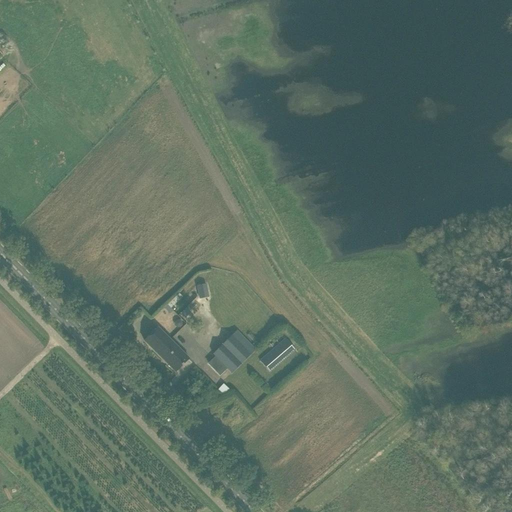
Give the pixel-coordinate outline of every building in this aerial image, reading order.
[(209,298),(206,284),(197,286),(200,299),(209,298)] [(144,341),(176,372),(188,359),(157,328),(144,341)] [(232,336),(213,355),(231,373),(250,355),(232,336)] [(260,361),(270,371),(294,350),(285,339),(260,361)] [(218,390),(224,395),(229,389),(223,384),(218,390)]
